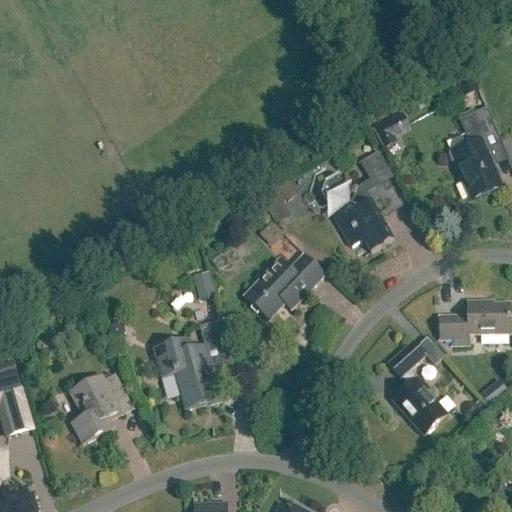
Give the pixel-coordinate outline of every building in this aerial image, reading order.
[(473,80),(458,86),(464,100),(479,94),(473,80)] [(471,202),(501,189),(493,169),(509,163),(489,115),(487,111),(459,123),(472,152),(453,160),(471,202)] [(379,156),(366,164),(380,189),(394,181),(379,156)] [(374,208),(382,204),(375,193),(357,203),(361,210),(346,219),(344,215),(334,221),(351,252),(364,245),(371,257),(394,244),(374,208)] [(298,196),(280,204),(288,222),(306,214),(298,196)] [(268,248),(279,237),(271,229),(260,240),(268,248)] [(292,315),(326,280),(312,266),(305,259),(290,275),(280,265),(245,302),(269,325),(285,309),(292,315)] [(212,266),(218,276),(228,269),(222,260),(212,266)] [(199,304),(216,299),(210,276),(193,281),(199,304)] [(439,322),(440,345),(452,345),(452,350),(469,349),(469,341),(511,340),(511,309),(482,310),(482,307),(468,307),(468,321),(439,322)] [(222,405),(212,369),(221,367),(216,348),(228,344),(222,325),(199,331),(205,351),(193,354),(190,344),(154,354),(162,384),(175,380),(185,415),(222,405)] [(125,336),(123,330),(117,327),(111,329),(109,335),(111,341),(116,343),(122,341),(125,336)] [(427,344),(419,351),(414,346),(389,369),(401,382),(408,376),(416,385),(393,406),(424,441),(448,420),(426,395),(429,393),(419,382),(416,385),(408,376),(425,361),(435,372),(445,363),(427,344)] [(104,384),(101,380),(70,397),(83,422),(72,428),(84,450),(115,433),(112,426),(135,414),(116,378),(104,384)] [(25,405),(0,412),(0,414),(2,421),(15,416),(22,437),(34,433),(25,405)] [(466,412),(466,417),(470,421),(475,421),(478,424),(488,415),(479,405),(476,409),(475,408),(469,408),(466,412)]
